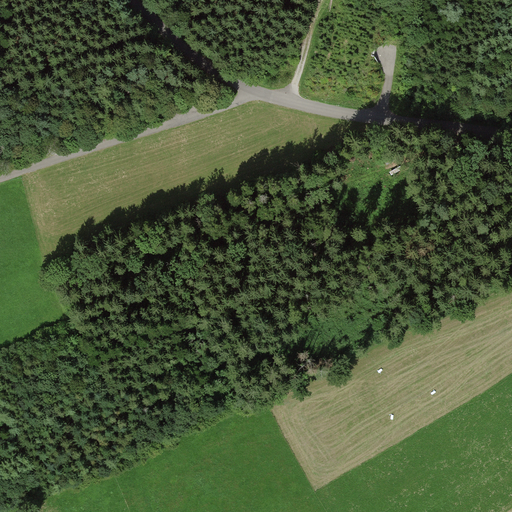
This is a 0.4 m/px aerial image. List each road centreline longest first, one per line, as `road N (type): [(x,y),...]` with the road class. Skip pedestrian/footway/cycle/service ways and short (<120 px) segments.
road 1 (unclassified): [(127,0),(186,54),(258,93),(325,111),(511,134)]
road 2 (track): [(258,93),(0,181)]
